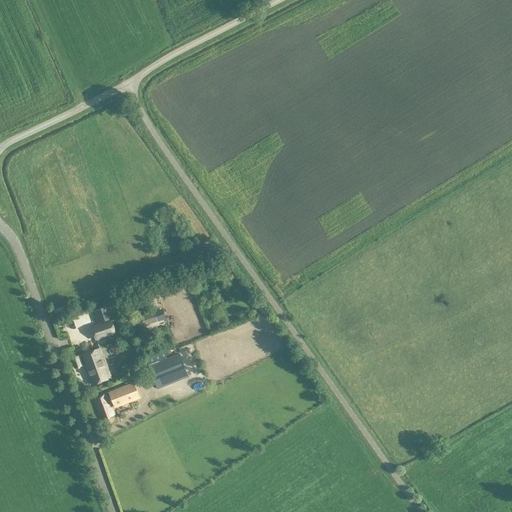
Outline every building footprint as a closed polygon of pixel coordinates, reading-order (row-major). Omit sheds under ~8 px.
[(84,317),(94,316),(93,303),(77,304),(78,313),(84,312),(84,317)] [(57,322),(74,317),(73,311),(63,314),(60,306),(53,308),(57,322)] [(108,320),(104,308),(94,311),(98,323),(108,320)] [(144,326),(162,321),(158,311),(141,316),(144,326)] [(96,340),(116,334),(111,320),(92,327),(96,340)] [(111,379),(100,349),(72,359),(75,368),(85,364),(92,385),(111,379)] [(149,366),(158,388),(188,377),(179,354),(149,366)] [(113,402),(115,407),(135,399),(129,384),(109,392),(111,396),(113,402)] [(110,403),(113,402),(111,396),(107,397),(106,394),(93,399),(102,420),(114,415),(110,403)]
